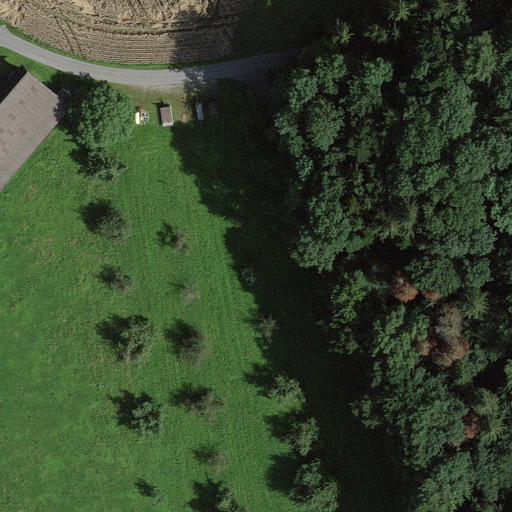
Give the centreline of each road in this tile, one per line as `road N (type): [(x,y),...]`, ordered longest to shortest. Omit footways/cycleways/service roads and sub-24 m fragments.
road 1 (track): [(407,511),(245,68)]
road 2 (unclassified): [(0,42),(83,74),(164,79),(245,68),(398,24),(449,0)]
